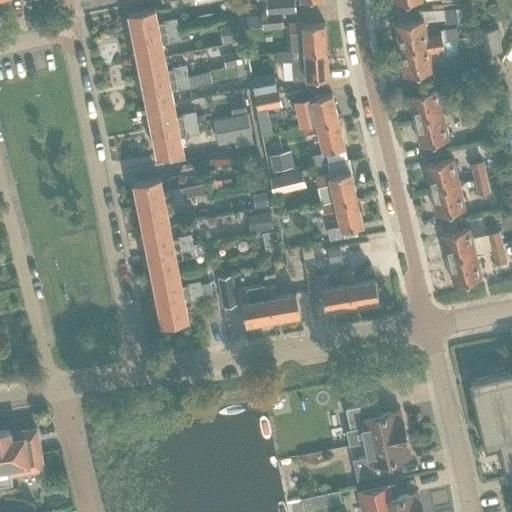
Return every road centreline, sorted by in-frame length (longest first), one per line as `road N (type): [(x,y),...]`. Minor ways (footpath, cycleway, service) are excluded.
road 1 (residential): [(135,374),(69,33)]
road 2 (residential): [(429,328),(353,0)]
road 3 (unclassified): [(135,374),(429,328)]
road 4 (residential): [(0,176),(54,390)]
road 5 (residential): [(466,511),(429,328)]
road 6 (residential): [(54,390),(86,511)]
